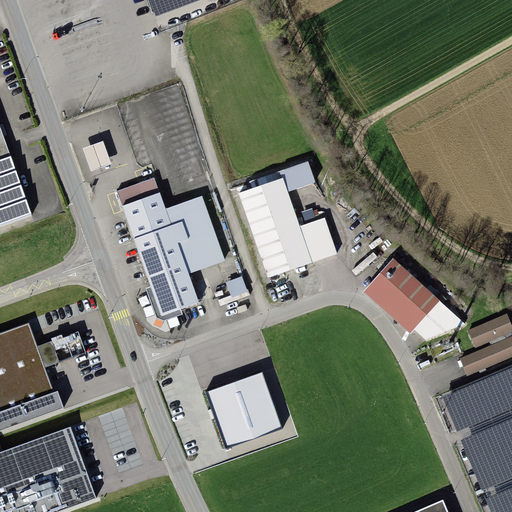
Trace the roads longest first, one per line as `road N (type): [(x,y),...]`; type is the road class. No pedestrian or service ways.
road 1 (unclassified): [(139,366),(326,301),(354,303),(375,317),(407,364),(469,511)]
road 2 (secondary): [(6,0),(101,258)]
road 3 (track): [(511,265),(475,260),(452,246),(391,189),(350,131)]
road 4 (track): [(350,131),(511,40)]
road 5 (secondary): [(139,366),(200,511)]
road 6 (track): [(350,131),(279,0)]
road 7 (unknown): [(79,198),(100,189),(114,169),(111,136),(99,129),(55,133)]
road 8 (unknown): [(146,26),(33,73)]
